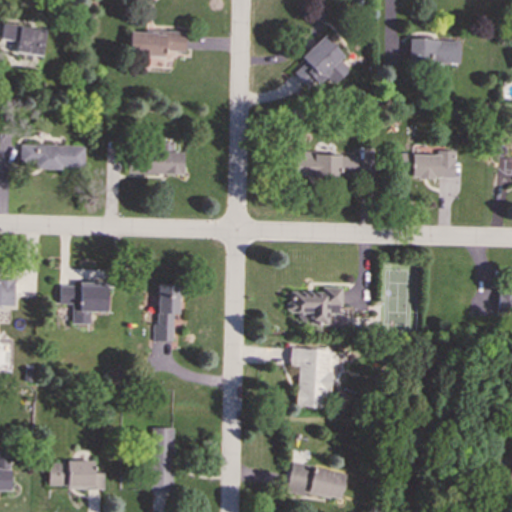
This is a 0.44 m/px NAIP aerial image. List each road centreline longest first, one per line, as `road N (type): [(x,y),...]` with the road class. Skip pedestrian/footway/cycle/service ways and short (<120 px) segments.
road 1 (residential): [(511,239),(0,226)]
road 2 (residential): [(229,511),(240,0)]
